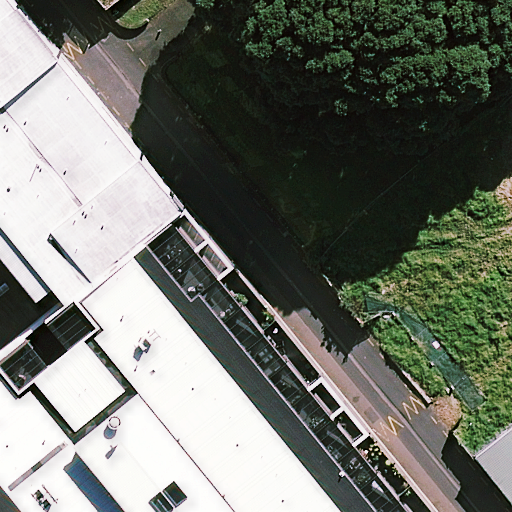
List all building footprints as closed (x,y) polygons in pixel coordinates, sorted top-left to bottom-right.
[(0,0),(0,422),(34,394),(0,353),(0,259),(33,233),(110,326),(173,274),(206,247),(0,0)] [(471,199),(460,208),(511,267),(511,127),(453,178),(471,199)] [(358,255),(469,391),(511,355),(511,290),(450,215),(436,226),(420,205),(358,255)] [(0,511),(426,511),(255,303),(206,247),(173,274),(110,326),(34,394),(0,422),(0,511)] [(511,431),(479,458),(511,499),(511,431)]
